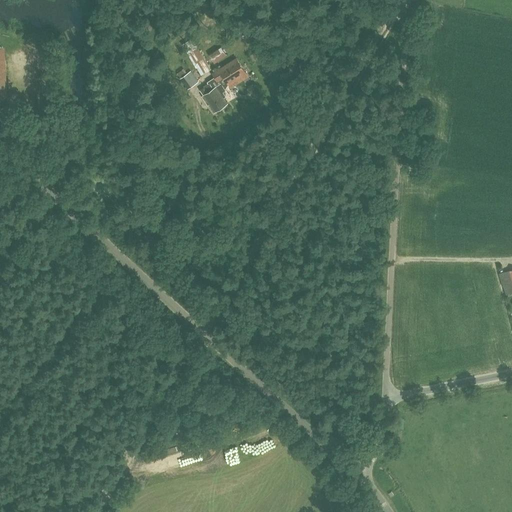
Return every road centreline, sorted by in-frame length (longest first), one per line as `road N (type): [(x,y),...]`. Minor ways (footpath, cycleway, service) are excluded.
road 1 (unclassified): [(361,480),(0,146)]
road 2 (unclassified): [(384,399),(408,0)]
road 3 (track): [(406,0),(203,335)]
road 4 (track): [(203,335),(97,511)]
road 5 (unclassified): [(384,399),(511,373)]
